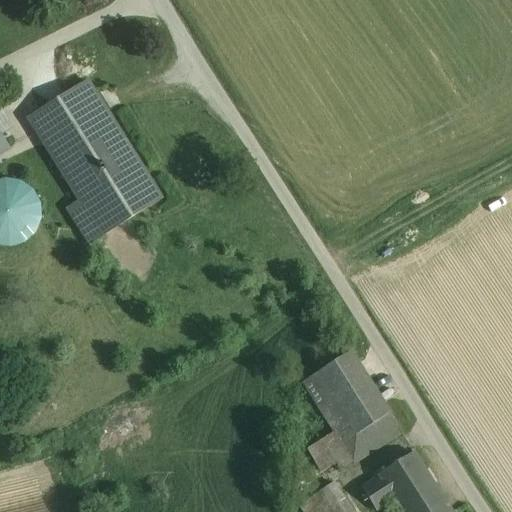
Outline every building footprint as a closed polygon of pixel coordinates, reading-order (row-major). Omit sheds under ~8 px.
[(161,199),(87,82),(28,119),(80,202),(67,210),(89,245),(161,199)] [(0,133),(0,155),(10,149),(0,133)] [(37,226),(39,214),(37,201),(30,191),(19,184),(7,182),(0,183),(0,245),(8,247),(20,244),(30,237),(37,226)] [(350,353),(302,383),(318,408),(332,399),(365,377),(350,353)] [(365,377),(332,399),(349,427),(336,436),(353,462),(400,432),(365,377)] [(349,427),(332,399),(318,408),(336,436),(349,427)] [(414,453),(377,476),(378,477),(389,493),(425,471),(414,453)] [(451,511),(425,471),(389,493),(393,500),(400,511),(451,511)] [(378,477),(361,488),(375,511),(393,500),(389,493),(378,477)] [(344,511),(328,486),(294,507),(297,511),(344,511)]
